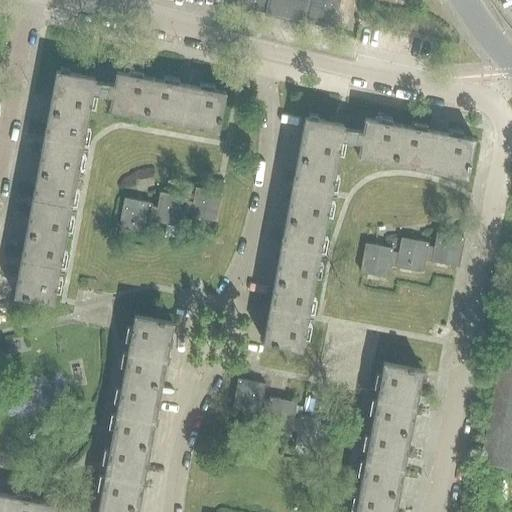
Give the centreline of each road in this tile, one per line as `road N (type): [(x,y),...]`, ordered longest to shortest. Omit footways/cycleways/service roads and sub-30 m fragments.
road 1 (residential): [(436,511),(506,139),(502,117),(476,96),(265,50)]
road 2 (residential): [(173,511),(186,436),(220,363),(262,192),(265,50)]
road 3 (residential): [(265,50),(124,11)]
road 4 (residential): [(0,138),(25,0)]
